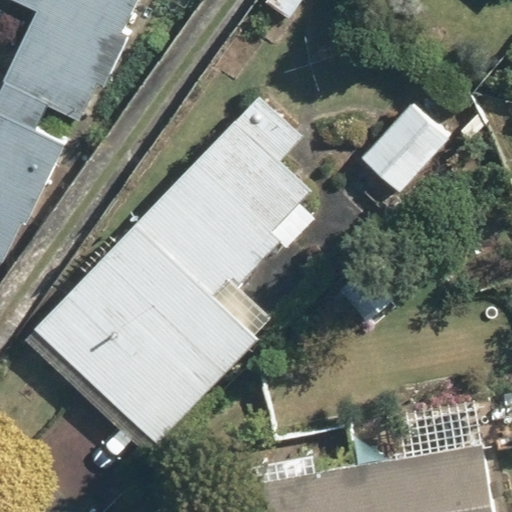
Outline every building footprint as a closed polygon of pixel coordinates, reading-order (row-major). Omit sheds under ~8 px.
[(0,102),(0,254),(5,257),(23,218),(31,222),(69,138),(36,123),(46,101),(81,117),(98,80),(107,84),(131,32),(121,28),(133,0),(27,0),(44,8),(1,103),(0,102)] [(313,0),(257,0),(256,2),(290,29),(313,0)] [(301,135),(256,92),(28,333),(151,449),(278,314),(242,280),(282,237),(290,244),(319,214),(303,199),(316,186),(283,154),(301,135)] [(447,132),(407,99),(361,156),(402,188),(447,132)] [(498,511),(471,386),(364,410),(374,456),(257,482),(263,511),(498,511)]
